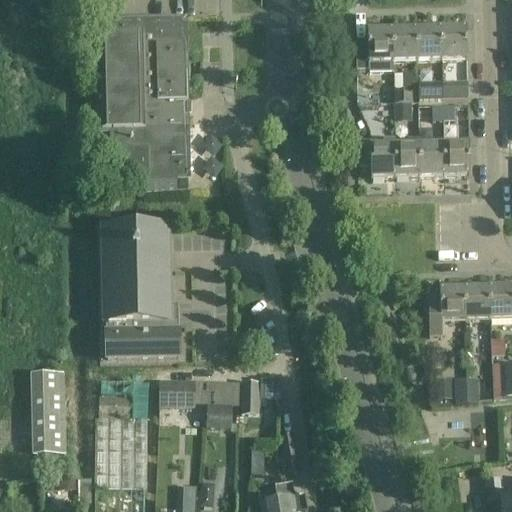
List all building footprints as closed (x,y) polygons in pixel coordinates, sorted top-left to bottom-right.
[(181,48),(180,23),(109,25),(110,38),(99,38),(101,133),(115,133),(115,151),(112,151),(112,180),(147,179),(147,176),(184,176),(182,105),(185,104),(185,95),(184,48),(181,48)] [(464,32),(441,33),(441,66),(466,65),(465,32),(464,32)] [(416,33),(392,34),(392,67),(417,66),(416,33)] [(417,66),(441,66),(441,33),(416,33),(417,66)] [(393,74),(392,67),(392,34),(368,34),(367,34),(367,47),(355,47),(356,73),(368,73),(368,76),(385,76),(385,74),(393,74)] [(393,76),(393,95),(393,107),(412,107),(411,90),(402,90),(401,76),(393,76)] [(467,88),(442,89),(442,103),(467,103),(467,88)] [(441,89),(417,90),(418,104),(442,103),(442,89),(441,89)] [(371,108),(393,107),(393,95),(371,95),(371,108)] [(453,110),(442,111),(443,125),(454,125),(453,110)] [(432,125),(443,125),(442,111),(432,111),(432,125)] [(408,148),(394,148),(395,182),(419,181),(419,148),(419,140),(408,141),(408,148)] [(370,183),(395,182),(394,148),(394,141),(383,142),(383,148),(370,149),(369,143),(357,143),(358,170),(370,169),(370,183)] [(468,146),(444,147),(445,181),(469,180),(468,146)] [(443,147),(419,148),(419,181),(444,181),(443,147)] [(141,231),(141,228),(126,228),(126,231),(100,232),(102,326),(105,326),(106,334),(104,334),(105,362),(178,360),(177,333),(176,333),(175,323),(169,323),(167,234),(167,230),(141,231)] [(511,290),(487,291),(488,324),(511,323),(511,290)] [(463,292),(464,325),(488,324),(487,291),(463,292)] [(441,326),(464,325),(463,292),(439,293),(439,305),(427,306),(428,341),(442,340),(441,326)] [(502,342),(489,342),(489,358),(502,358),(502,342)] [(511,400),(511,367),(499,368),(500,401),(511,400)] [(61,378),(29,379),(32,459),(63,458),(61,378)] [(451,400),(451,382),(436,382),(436,400),(451,400)] [(466,382),(451,382),(451,400),(451,409),(466,409),(466,406),(466,382)] [(476,382),(466,382),(466,406),(477,406),(477,402),(476,382)] [(160,387),(159,410),(193,411),(193,408),(194,387),(160,387)] [(258,387),(242,387),(241,418),(257,419),(258,387)] [(131,400),(98,400),(98,423),(95,423),(94,493),(146,494),(147,424),(131,423),(131,400)] [(231,410),(207,409),(206,432),(230,432),(231,410)] [(299,475),(293,438),(280,440),(287,477),(299,475)] [(73,478),(57,479),(58,493),(74,492),(73,478)] [(54,484),(42,485),(42,493),(55,492),(54,484)] [(499,484),(484,485),(487,506),(501,504),(501,502),(499,484)] [(270,511),(305,511),(303,497),(293,498),(291,485),(275,488),(279,510),(270,511)] [(200,486),(199,498),(213,499),(213,487),(200,486)] [(511,511),(511,500),(501,502),(501,504),(502,511),(511,511)]
